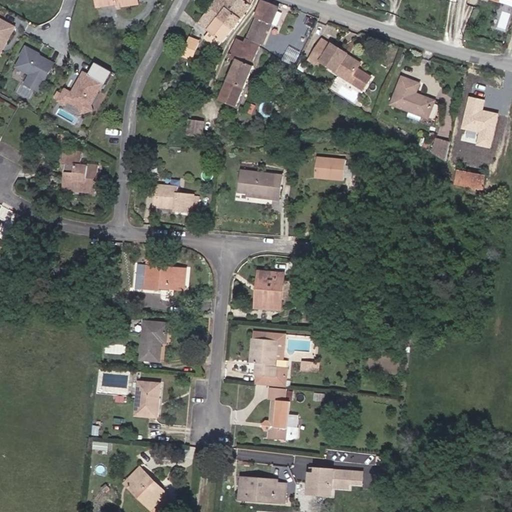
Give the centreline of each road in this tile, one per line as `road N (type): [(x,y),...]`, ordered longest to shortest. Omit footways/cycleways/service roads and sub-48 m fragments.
road 1 (residential): [(231,244),(204,511)]
road 2 (residential): [(177,0),(133,82),(123,228)]
road 3 (residential): [(511,60),(308,0)]
road 4 (unknown): [(214,415),(235,442),(358,462)]
road 5 (residential): [(0,186),(84,230),(123,228)]
